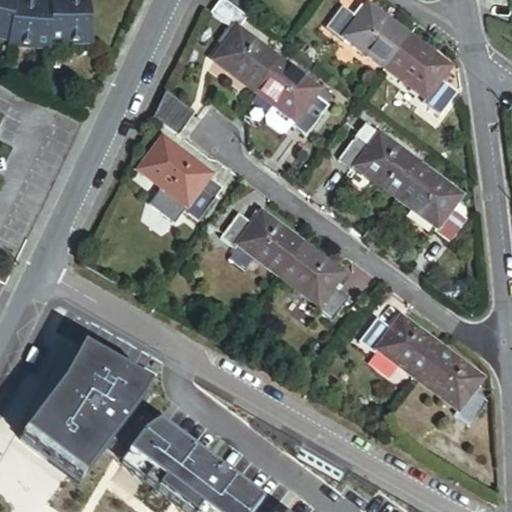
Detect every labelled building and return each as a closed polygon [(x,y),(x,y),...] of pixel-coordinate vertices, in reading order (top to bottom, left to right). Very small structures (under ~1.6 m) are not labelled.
[(8,43),(15,1),(14,0),(0,0),(0,41),(0,42),(8,43)] [(89,47),(87,0),(49,0),(50,4),(47,47),(69,48),(89,47)] [(47,47),(50,4),(34,2),(15,1),(8,43),(7,48),(26,50),(31,51),(37,51),(47,52),(47,47)] [(254,93),(278,61),(237,30),(246,18),(223,1),(211,17),(227,28),(216,43),(223,48),(213,62),(236,78),(254,93)] [(344,41),(384,71),(408,38),(368,8),(364,13),(358,9),(352,16),(344,10),(327,33),(341,44),(344,41)] [(438,117),(455,94),(445,86),(450,79),(445,76),(450,69),(408,38),(384,71),(426,102),(423,105),(438,117)] [(316,96),(319,92),(278,61),(254,93),(273,108),(264,119),(265,128),(276,137),(285,136),(291,128),(305,138),(324,112),(321,109),(325,103),(316,96)] [(180,134),(197,111),(168,89),(155,116),(180,134)] [(396,199),(420,168),(366,128),(339,164),(351,174),(355,169),(396,199)] [(211,178),(213,175),(191,159),(165,138),(140,170),(162,186),(149,203),(176,224),(187,210),(200,221),(225,189),(211,178)] [(456,204),(460,198),(420,168),(396,199),(436,230),(432,235),(445,244),(461,222),(463,209),(456,204)] [(239,245),(280,275),(304,243),(280,226),(263,213),(261,215),(256,211),(251,219),(242,212),(223,237),(237,248),(239,245)] [(342,279),(346,274),(327,261),(304,243),(280,275),(321,306),(319,309),(333,320),(349,298),(341,292),(348,283),(342,279)] [(378,350),(418,380),(442,348),(401,317),(397,323),(391,319),(386,326),(379,320),(361,343),(375,353),(378,350)] [(135,412),(151,386),(83,347),(63,383),(20,441),(80,485),(110,445),(135,412)] [(488,402),(473,391),(483,378),(442,348),(418,380),(459,410),(454,416),(469,427),(488,402)] [(114,448),(139,415),(135,412),(110,445),(114,448)] [(257,511),(262,507),(139,415),(114,448),(128,459),(198,511),(257,511)]
